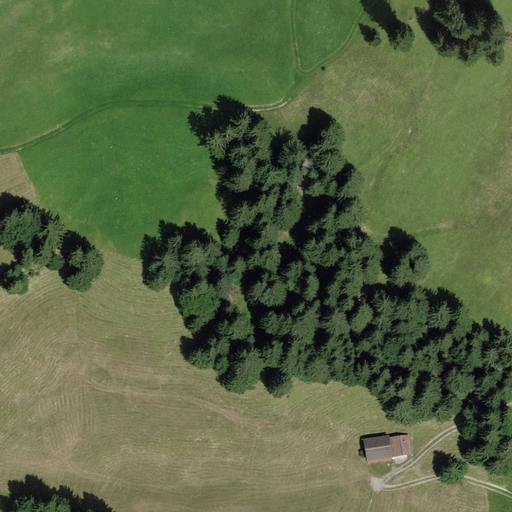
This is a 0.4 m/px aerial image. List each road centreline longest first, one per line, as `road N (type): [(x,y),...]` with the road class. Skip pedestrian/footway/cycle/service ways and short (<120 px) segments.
road 1 (track): [(0,150),(16,151),(123,103),(282,105),(294,90),(292,0)]
road 2 (track): [(511,494),(451,474),(379,487),(455,426),(511,402)]
